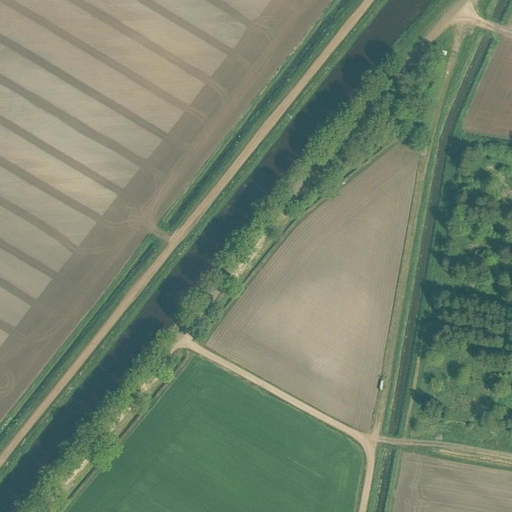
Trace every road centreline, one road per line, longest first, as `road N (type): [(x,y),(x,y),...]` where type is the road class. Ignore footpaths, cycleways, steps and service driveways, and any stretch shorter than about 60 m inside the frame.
road 1 (unclassified): [(33,511),(464,0)]
road 2 (track): [(0,458),(363,0)]
road 3 (track): [(460,4),(468,17),(433,115),(374,440)]
road 4 (track): [(176,338),(374,440)]
